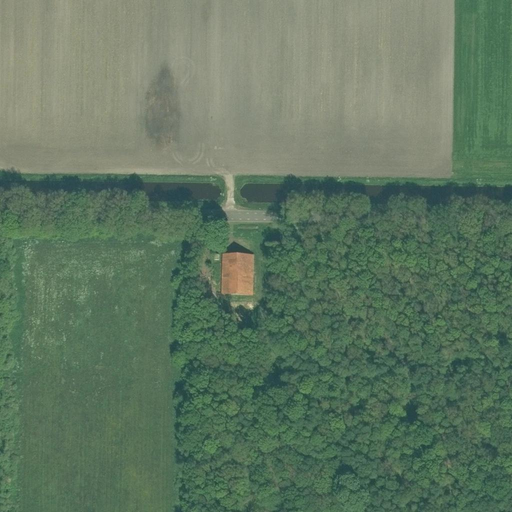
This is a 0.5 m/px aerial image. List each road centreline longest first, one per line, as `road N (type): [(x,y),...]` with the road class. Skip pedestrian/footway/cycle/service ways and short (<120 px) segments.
road 1 (tertiary): [(511,218),(0,212)]
road 2 (track): [(423,385),(281,363),(267,323),(264,215)]
